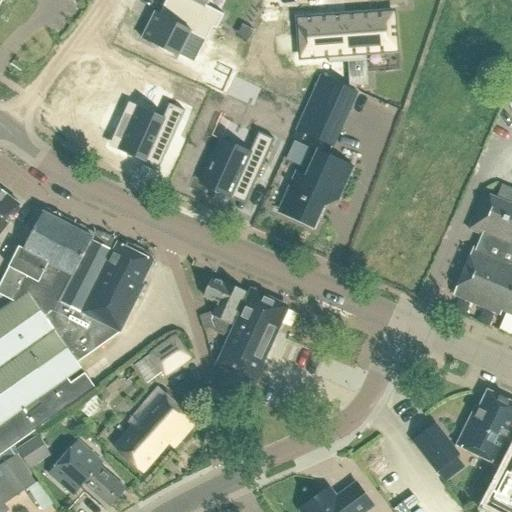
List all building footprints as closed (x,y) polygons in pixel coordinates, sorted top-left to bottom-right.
[(167,0),(166,3),(214,27),(213,28),(217,30),(224,15),(205,5),(207,0),(167,0)] [(152,21),(143,39),(178,57),(191,33),(206,42),(213,28),(214,27),(166,3),(160,15),(158,14),(156,13),(156,15),(152,21)] [(346,17),(345,17),(348,63),(366,62),(366,54),(396,52),(393,13),(370,15),(346,17)] [(309,19),(297,20),(297,28),(298,45),(299,60),(326,58),(327,65),(345,64),(345,57),(343,25),(342,17),(324,19),(309,19)] [(321,77),(297,131),(310,137),(333,147),(341,128),(357,92),(321,76),(321,77)] [(367,76),(350,77),(350,87),(368,86),(367,76)] [(127,114),(116,138),(122,141),(118,149),(139,159),(147,162),(147,161),(148,158),(162,165),(186,112),(170,105),(164,119),(137,107),(133,117),(127,114)] [(302,142),(306,135),(297,131),(293,138),(302,142)] [(221,140),(201,184),(226,195),(230,197),(232,198),(237,187),(251,193),(275,140),(259,133),(250,153),(221,140)] [(294,195),(285,215),(295,220),(314,228),(324,207),(339,200),(354,167),(318,151),(309,170),(318,174),(315,181),(296,172),(287,192),(294,195)] [(0,234),(21,209),(0,192),(0,234)] [(511,205),(485,195),(469,232),(483,237),(478,249),(475,248),(455,297),(503,317),(504,312),(511,315),(511,205)] [(111,252),(92,243),(94,239),(44,213),(26,247),(22,244),(0,286),(0,294),(14,302),(0,312),(0,456),(97,389),(86,374),(72,384),(69,378),(82,369),(78,364),(122,332),(81,314),(111,252)] [(81,314),(122,332),(145,286),(141,284),(152,261),(121,246),(116,255),(111,252),(81,314)] [(228,286),(213,280),(204,298),(218,305),(215,312),(213,317),(214,318),(212,322),(214,328),(216,332),(225,337),(230,326),(231,326),(246,294),(228,285),(228,286)] [(259,379),(264,369),(260,367),(286,310),(254,295),(228,351),(221,367),(228,385),(227,387),(249,401),(259,379)] [(215,312),(200,316),(204,331),(214,328),(212,322),(214,318),(213,317),(215,312)] [(166,378),(195,358),(178,334),(136,365),(149,383),(163,373),(166,378)] [(174,448),(195,424),(161,390),(129,425),(132,427),(114,447),(143,473),(169,443),(174,448)] [(505,442),(511,428),(511,403),(488,391),(479,410),(476,408),(457,446),(498,466),(509,443),(505,442)] [(76,414),(84,427),(104,415),(95,401),(76,414)] [(414,442),(429,463),(430,463),(434,468),(435,470),(437,472),(443,468),(453,460),(457,457),(434,427),(430,430),(419,437),(419,438),(415,441),(414,441),(414,442)] [(31,470),(52,455),(39,436),(17,451),(31,470)] [(127,490),(101,466),(104,463),(79,441),(49,474),(73,496),(85,483),(111,507),(127,490)] [(0,482),(3,480),(15,499),(36,485),(18,457),(0,468),(0,482)] [(511,461),(490,505),(492,506),(495,500),(511,508),(511,461)] [(299,510),(300,511),(369,511),(376,507),(358,482),(338,496),(331,487),(299,510)]
